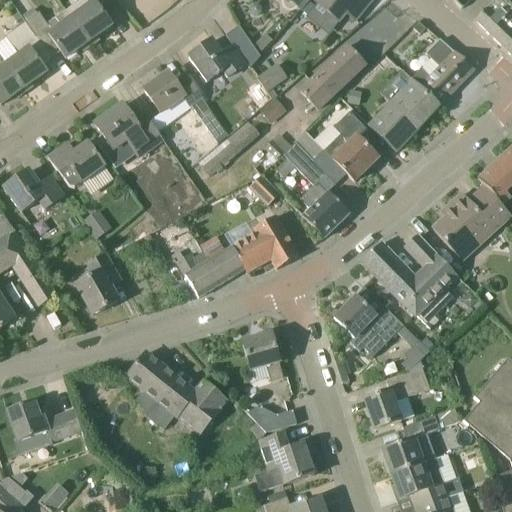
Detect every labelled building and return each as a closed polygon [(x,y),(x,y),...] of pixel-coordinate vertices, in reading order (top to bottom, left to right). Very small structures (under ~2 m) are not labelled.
[(116,14),(105,0),(91,0),(86,4),(83,0),(82,0),(65,13),(90,48),(98,42),(96,39),(111,28),(106,21),(116,14)] [(287,0),(299,10),(308,0),(287,0)] [(353,25),(373,0),(319,0),(314,6),(315,7),(305,19),(317,29),(327,17),(339,27),(346,19),(353,25)] [(511,59),(511,10),(501,0),(497,0),(475,23),(511,59)] [(511,0),(501,0),(511,10),(511,0)] [(90,48),(65,13),(46,27),(38,15),(36,17),(32,11),(22,18),(27,24),(25,25),(50,61),(60,54),(65,61),(80,50),(83,53),(90,48)] [(41,67),(50,61),(25,25),(5,39),(17,57),(4,66),(25,94),(33,89),(31,85),(46,74),(41,67)] [(413,30),(419,37),(425,31),(418,25),(413,30)] [(248,71),(260,60),(238,29),(225,38),(246,68),(248,71)] [(439,108),(473,72),(439,42),(425,57),(438,69),(428,79),(420,72),(411,81),(411,82),(439,108)] [(222,57),(221,56),(212,43),(188,60),(200,76),(198,77),(204,86),(221,73),(227,82),(246,68),(233,49),(222,57)] [(350,81),(365,68),(347,48),(298,94),(317,114),(350,81)] [(17,100),(25,94),(4,66),(0,68),(0,106),(15,96),(17,100)] [(276,67),(255,81),(265,96),(271,92),(286,82),(276,67)] [(411,82),(411,81),(402,72),(380,96),(389,105),(367,128),(395,155),(439,108),(411,82)] [(208,111),(184,77),(174,85),(167,75),(143,94),(170,127),(191,112),(190,110),(190,109),(197,119),(217,145),(228,138),(208,111)] [(271,92),(265,96),(271,103),(276,99),(271,92)] [(347,105),(359,107),(361,95),(349,93),(347,105)] [(275,101),(260,115),(270,127),(285,114),(275,101)] [(164,144),(145,119),(145,120),(136,128),(121,108),(94,127),(114,155),(126,146),(138,163),(164,144)] [(377,161),(363,147),(354,137),(361,129),(349,116),(348,115),(332,131),(338,138),(323,153),(346,176),(353,184),(377,161)] [(304,135),(305,134),(310,129),(309,128),(304,123),(298,129),(303,134),(304,135)] [(247,125),(198,166),(209,180),(258,138),(247,125)] [(311,164),(323,153),(304,135),(294,144),(294,145),(293,146),(311,164)] [(268,155),(276,163),(281,158),(284,156),(272,143),(264,151),(268,155)] [(105,171),(98,161),(87,145),(74,155),(67,145),(47,160),(69,191),(74,191),(79,188),(80,189),(105,171)] [(284,156),(281,158),(313,189),(299,203),(308,212),(302,218),(324,241),(348,217),(327,195),(334,188),(311,164),(293,146),(290,150),(284,156)] [(477,183),(483,190),(503,209),(511,202),(505,196),(511,189),(511,150),(477,183)] [(261,178),(276,163),(268,155),(261,161),(253,168),(261,178)] [(283,181),(293,170),(285,162),(275,172),(283,181)] [(64,200),(50,180),(38,189),(28,173),(4,190),(22,216),(37,206),(43,215),(64,200)] [(279,198),(261,179),(248,192),(266,210),(279,198)] [(511,220),(502,210),(503,209),(483,190),(467,204),(461,197),(448,209),(452,213),(444,220),(441,216),(440,217),(444,221),(432,231),(463,265),(511,220)] [(0,300),(0,277),(12,270),(29,258),(2,217),(0,218),(0,331),(14,323),(0,300)] [(111,230),(101,217),(87,227),(96,240),(111,230)] [(298,259),(288,242),(274,219),(251,233),(253,235),(231,249),(245,272),(244,272),(246,276),(270,262),(276,272),(298,259)] [(458,280),(431,252),(417,237),(404,250),(423,270),(414,280),(380,246),(360,265),(416,322),(417,320),(424,328),(452,301),(444,293),(458,280)] [(143,241),(147,249),(153,246),(149,238),(143,241)] [(208,263),(224,253),(215,239),(199,249),(203,255),(208,263)] [(198,301),(244,272),(245,272),(231,249),(224,253),(208,263),(203,255),(193,261),(190,257),(183,261),(178,254),(170,259),(182,279),(183,278),(198,301)] [(118,303),(110,290),(121,284),(105,256),(85,268),(90,278),(75,286),(92,317),(118,303)] [(21,284),(37,308),(55,297),(39,273),(21,284)] [(469,312),(478,304),(469,296),(461,304),(469,312)] [(383,310),(374,318),(354,299),(333,321),(353,341),(349,345),(359,354),(363,350),(364,351),(366,350),(373,357),(402,328),(383,310)] [(278,365),(279,365),(271,336),(242,345),(251,375),(266,371),(270,385),(283,381),(278,365)] [(414,369),(420,363),(421,362),(411,351),(403,359),(405,362),(400,367),(408,375),(409,374),(414,369)] [(193,394),(161,369),(145,356),(126,380),(200,439),(228,405),(201,383),(193,394)] [(511,473),(490,482),(501,511),(511,511),(511,362),(509,360),(474,400),(479,405),(461,426),(466,431),(469,428),(509,463),(511,471),(511,473)] [(420,371),(388,382),(396,405),(428,393),(420,371)] [(374,433),(402,423),(391,392),(363,402),(374,433)] [(82,434),(81,432),(74,413),(44,424),(43,419),(39,420),(33,404),(20,409),(19,407),(10,410),(10,412),(7,414),(22,456),(82,434)] [(265,435),(277,432),(296,427),(292,413),(272,418),(263,415),(262,409),(245,415),(255,426),(256,426),(265,435)] [(437,432),(458,425),(454,412),(433,420),(437,432)] [(264,436),(255,426),(249,432),(258,441),(264,436)] [(282,487),(314,477),(307,458),(312,457),(307,442),(301,444),(302,447),(288,452),(283,437),(257,445),(259,454),(261,454),(265,468),(264,468),(267,477),(278,473),(282,487)] [(391,478),(435,462),(426,437),(382,453),(391,478)] [(5,481),(7,480),(15,477),(10,462),(9,462),(0,465),(2,471),(5,479),(5,481)] [(458,481),(444,486),(435,462),(391,478),(399,502),(409,499),(414,511),(448,499),(449,500),(463,495),(458,481)] [(153,486),(154,475),(140,474),(139,485),(153,486)] [(21,475),(15,477),(7,480),(8,481),(19,490),(27,481),(26,480),(21,475)] [(26,496),(19,490),(8,481),(6,481),(0,488),(0,511),(18,511),(15,509),(26,496)] [(285,501),(263,509),(264,511),(323,511),(319,499),(288,510),(285,501)] [(453,511),(449,500),(448,499),(414,511),(413,511),(453,511)]
